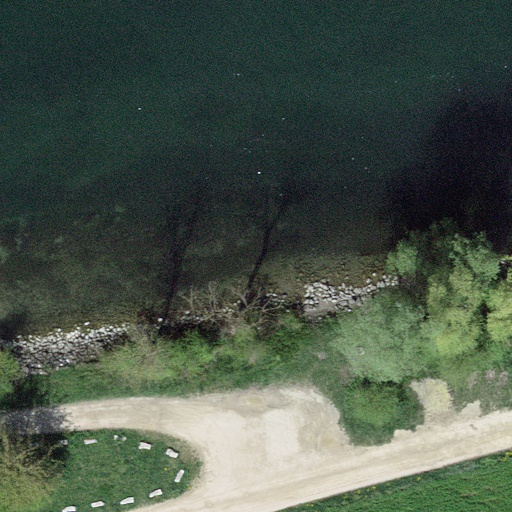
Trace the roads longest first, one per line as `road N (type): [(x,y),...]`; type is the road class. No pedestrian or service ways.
road 1 (track): [(511,434),(195,510)]
road 2 (track): [(0,419),(172,418),(199,432),(206,452),(210,478),(195,510)]
